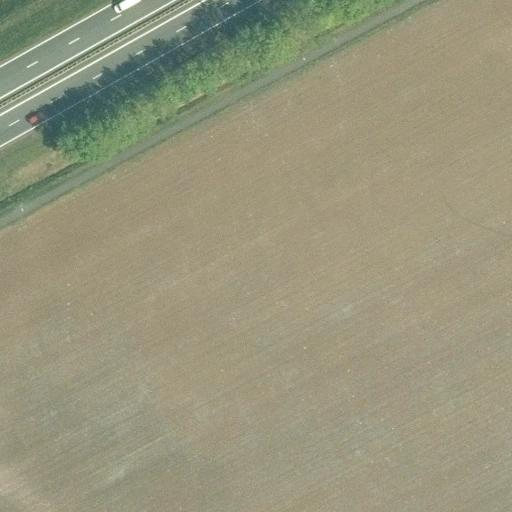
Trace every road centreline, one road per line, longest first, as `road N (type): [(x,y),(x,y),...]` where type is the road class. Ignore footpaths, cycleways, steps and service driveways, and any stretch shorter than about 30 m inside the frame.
road 1 (trunk): [(0,131),(233,0)]
road 2 (trunk): [(149,0),(0,83)]
